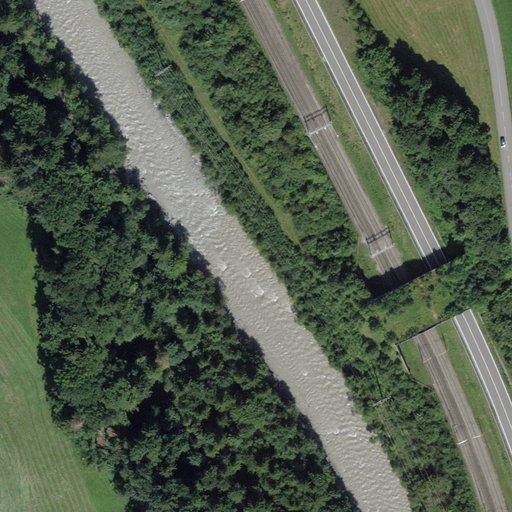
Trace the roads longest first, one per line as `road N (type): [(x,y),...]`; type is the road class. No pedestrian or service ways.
road 1 (track): [(0,23),(31,58),(60,69),(72,151),(161,231),(226,374),(262,418),(315,511)]
road 2 (trunk): [(511,426),(306,0)]
road 3 (tertiary): [(511,187),(482,0)]
